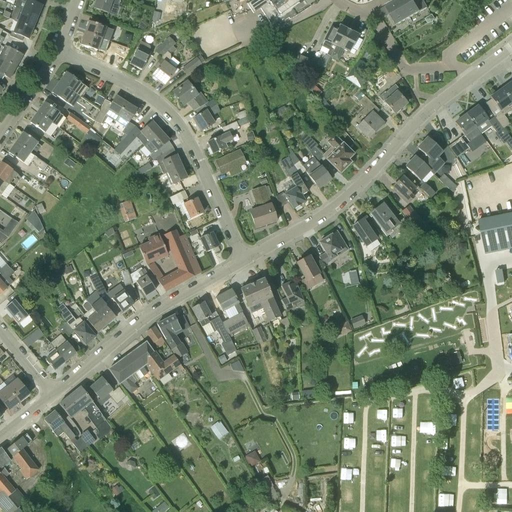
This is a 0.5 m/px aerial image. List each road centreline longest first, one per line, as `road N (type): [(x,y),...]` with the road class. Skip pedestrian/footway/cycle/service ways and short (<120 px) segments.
road 1 (residential): [(244,259),(164,106),(58,49)]
road 2 (residential): [(244,259),(341,201),(415,122),(470,79)]
road 3 (residential): [(52,394),(149,310),(244,259)]
road 4 (residential): [(367,10),(403,67),(457,67),(470,79)]
